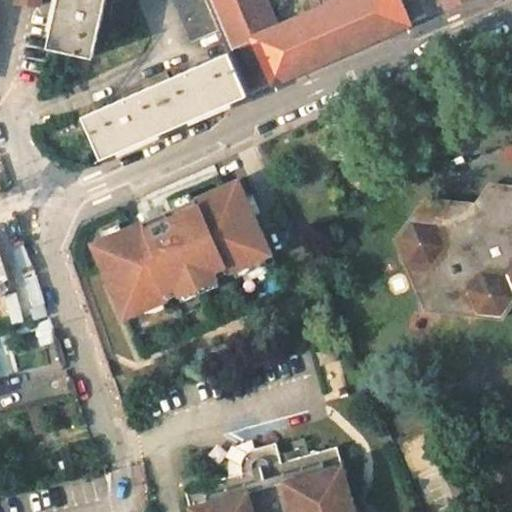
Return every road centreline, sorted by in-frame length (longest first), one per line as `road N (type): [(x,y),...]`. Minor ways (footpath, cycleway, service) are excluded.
road 1 (residential): [(434,34),(44,200)]
road 2 (residential): [(44,200),(118,439),(129,511)]
road 3 (residential): [(44,200),(5,78),(3,0)]
road 4 (unknown): [(5,78),(167,42)]
